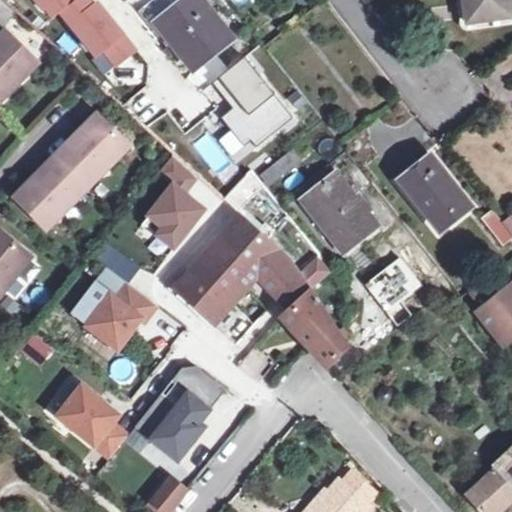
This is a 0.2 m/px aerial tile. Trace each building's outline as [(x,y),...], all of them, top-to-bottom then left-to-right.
[(44,9),(53,21),(60,15),(75,3),(72,0),(32,0),(42,11),(44,9)] [(92,9),(84,0),(78,0),(60,15),(96,58),(103,52),(116,67),(135,52),(96,6),(92,9)] [(197,0),(186,0),(156,25),(193,72),(231,42),(197,0)] [(509,0),(463,0),(466,17),(511,11),(509,0)] [(0,94),(2,92),(4,94),(16,82),(17,84),(36,65),(6,36),(0,41),(0,94)] [(243,59),(211,85),(225,102),(231,97),(238,105),(232,110),(221,120),(244,148),(251,142),(256,149),(293,119),(243,59)] [(238,105),(231,97),(225,102),(232,110),(238,105)] [(14,198),(44,228),(63,209),(61,207),(72,196),(75,200),(86,188),(83,185),(93,174),(95,176),(107,164),(108,166),(127,147),(97,118),(78,136),(84,141),(73,152),(66,145),(55,157),(58,160),(47,172),(49,174),(38,184),(33,179),(14,198)] [(293,151),(263,176),(270,185),(301,161),(293,151)] [(194,177),(170,155),(158,171),(173,183),(147,215),(162,227),(156,235),(172,248),(203,209),(182,193),(194,177)] [(432,155),(401,180),(441,231),(472,206),(432,155)] [(295,189),(302,198),(333,173),(327,165),(295,189)] [(333,173),(302,198),(301,199),(345,254),(378,228),(367,214),(371,211),(359,195),(354,198),(334,173),(333,173)] [(505,246),(511,239),(511,233),(505,223),(495,210),(485,218),(505,246)] [(162,227),(147,215),(141,223),(156,235),(162,227)] [(257,278),(289,309),(281,316),(327,367),(346,349),(308,293),(332,272),(319,256),(296,275),(284,258),(239,217),(176,289),(216,324),(257,278)] [(0,287),(2,289),(12,276),(14,278),(30,257),(0,233),(0,287)] [(158,306),(110,268),(79,307),(93,318),(89,323),(88,325),(119,349),(142,319),(145,322),(158,306)] [(511,287),(511,286),(477,313),(505,346),(511,339),(511,287)] [(93,318),(79,307),(75,312),(89,323),(93,318)] [(35,362),(48,346),(36,336),(23,352),(35,362)] [(226,391),(197,367),(183,369),(136,427),(161,447),(170,437),(187,451),(206,428),(201,423),(194,417),(203,406),(211,412),(226,391)] [(119,417),(83,387),(59,416),(111,459),(129,437),(113,424),(119,417)] [(194,417),(201,423),(211,412),(203,406),(194,417)] [(170,437),(161,447),(179,462),(187,451),(170,437)] [(497,511),(511,498),(511,457),(471,496),(484,511),(497,511)] [(150,502),(162,511),(172,511),(195,485),(178,470),(150,502)] [(368,511),(374,506),(372,504),(377,499),(352,477),(347,483),(345,481),(333,493),(331,491),(324,499),(328,504),(321,511),(368,511)] [(162,511),(150,502),(141,511),(162,511)]
